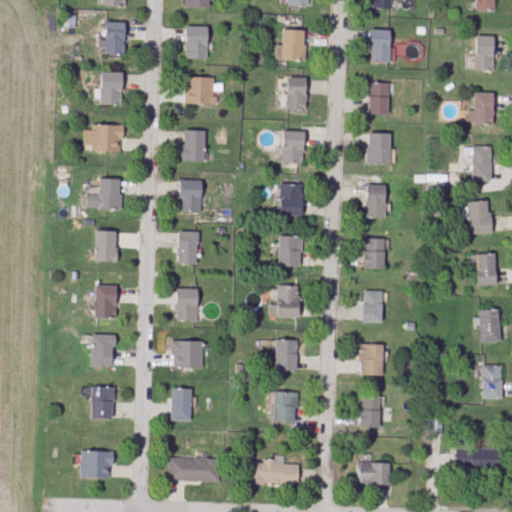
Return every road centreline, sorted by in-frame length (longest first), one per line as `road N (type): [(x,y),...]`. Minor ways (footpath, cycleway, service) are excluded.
road 1 (residential): [(338,0),(321,511)]
road 2 (residential): [(143,511),(160,0)]
